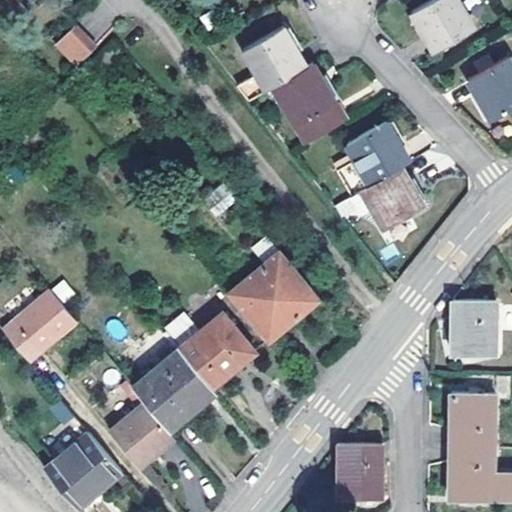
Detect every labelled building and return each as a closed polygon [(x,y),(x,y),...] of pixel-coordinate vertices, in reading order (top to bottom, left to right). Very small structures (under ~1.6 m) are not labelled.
[(457,0),(427,0),(410,10),(432,50),(472,27),(457,0)] [(76,67),(98,45),(76,24),(54,46),(76,67)] [(255,71),(233,82),(246,98),(271,84),(303,65),(282,25),(242,48),(255,71)] [(112,40),(89,62),(85,66),(95,75),(120,50),(112,40)] [(480,72),(494,63),(489,54),(475,62),(480,72)] [(480,72),(466,79),(489,118),(511,104),(511,63),(507,56),(494,63),(480,72)] [(303,65),(271,84),(304,142),(344,118),(311,61),(303,65)] [(346,141),(350,149),(354,157),(336,167),(350,192),(398,165),(407,160),(386,120),(346,141)] [(354,157),(350,149),(333,159),(336,167),(354,157)] [(398,165),(350,192),(360,211),(369,205),(381,228),(421,205),(398,165)] [(243,200),(226,178),(203,197),(221,218),(243,200)] [(263,262),(228,291),(266,339),(316,298),(264,234),(249,246),(263,262)] [(52,288),(63,303),(75,294),(64,279),(52,288)] [(0,327),(25,356),(55,332),(57,335),(76,320),(48,287),(0,327)] [(495,300),(450,299),(449,352),(493,353),(495,300)] [(177,346),(210,385),(254,350),(221,310),(177,346)] [(175,343),(196,328),(183,311),(163,327),(175,343)] [(28,360),(57,335),(55,332),(25,356),(28,360)] [(142,400),(166,428),(213,389),(210,385),(177,346),(176,346),(129,384),(142,400)] [(493,393),(449,392),(448,445),(492,446),(493,393)] [(63,399),(50,405),(58,424),(72,418),(63,399)] [(166,428),(142,400),(107,429),(140,468),(159,453),(154,447),(170,434),(166,428)] [(85,430),(42,466),(80,511),(91,511),(108,498),(101,488),(121,471),(85,430)] [(161,455),(177,442),(170,434),(154,447),(159,453),(161,455)] [(379,444),(336,444),(336,496),(379,496),(379,444)] [(511,445),(492,446),(448,445),(446,497),(511,497),(511,445)]
